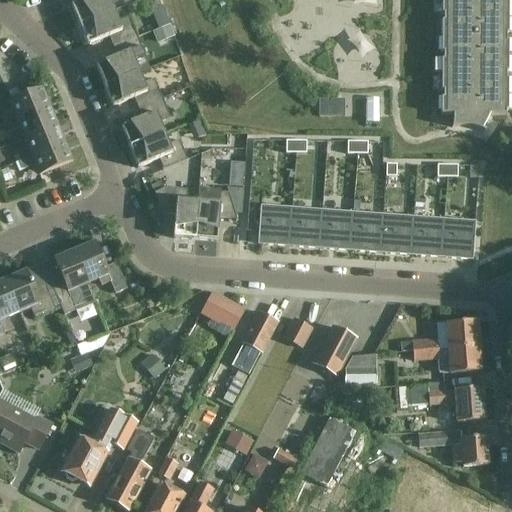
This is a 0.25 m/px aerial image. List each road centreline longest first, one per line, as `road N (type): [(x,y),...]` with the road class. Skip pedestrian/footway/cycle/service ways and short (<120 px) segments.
road 1 (residential): [(510,293),(191,276),(147,251),(118,193)]
road 2 (residential): [(118,193),(66,74),(0,7)]
road 3 (residential): [(118,193),(0,239)]
